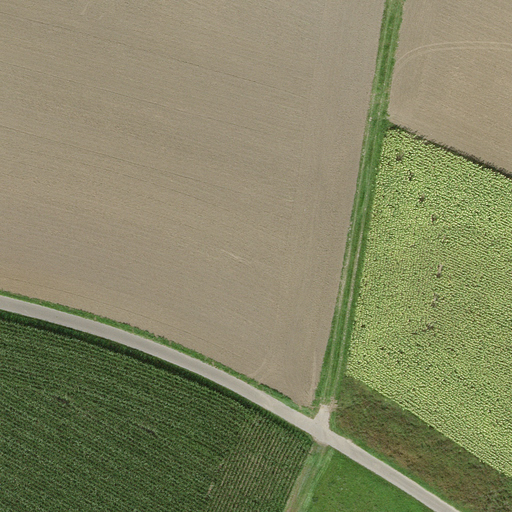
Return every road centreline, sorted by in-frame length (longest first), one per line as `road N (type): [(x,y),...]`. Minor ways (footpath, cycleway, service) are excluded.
road 1 (track): [(304,511),(327,433),(337,308),(392,0)]
road 2 (track): [(0,306),(97,328),(224,374),(448,511)]
